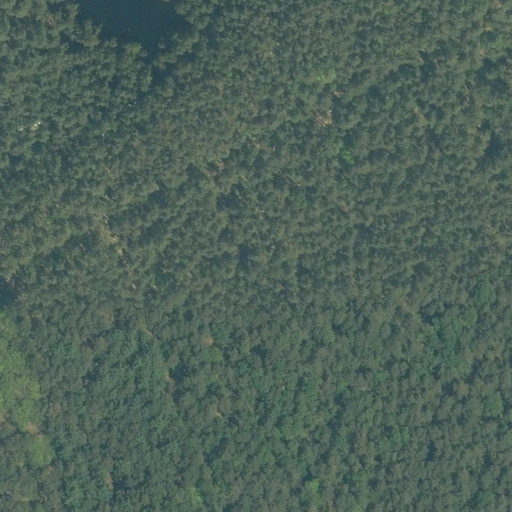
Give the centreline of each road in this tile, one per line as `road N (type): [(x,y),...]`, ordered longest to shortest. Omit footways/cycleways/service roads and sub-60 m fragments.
road 1 (track): [(225,511),(103,208)]
road 2 (track): [(103,208),(114,114),(193,39),(219,0)]
road 3 (track): [(45,511),(0,343)]
